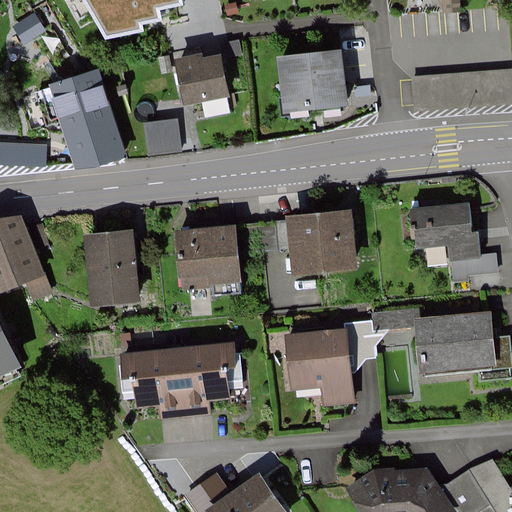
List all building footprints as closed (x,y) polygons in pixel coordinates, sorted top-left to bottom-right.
[(85,0),(105,37),(140,30),(140,21),(160,19),(159,8),(180,3),(179,0),(85,0)] [(46,33),(36,12),(10,26),(24,45),(46,33)] [(278,62),(283,112),(346,105),(341,56),(278,62)] [(178,66),(185,101),(227,93),(220,58),(178,66)] [(505,63),(406,67),(410,108),(508,104),(505,63)] [(98,73),(52,86),(78,171),(123,157),(98,73)] [(145,122),(147,153),(182,149),(178,120),(145,122)] [(47,145),(0,142),(0,164),(46,167),(47,145)] [(469,203),(413,209),(417,249),(446,246),(447,256),(475,253),(469,203)] [(350,216),(293,221),(298,276),(355,271),(350,216)] [(0,316),(51,296),(20,219),(0,227),(0,316)] [(234,230),(178,235),(182,285),(238,281),(234,230)] [(128,233),(86,238),(95,305),(137,300),(128,233)] [(416,325),(419,374),(494,369),(490,319),(416,325)] [(0,376),(20,368),(0,326),(0,376)] [(288,340),(293,388),(319,386),(321,407),(350,404),(344,334),(288,340)] [(230,351),(134,360),(139,407),(163,404),(164,414),(174,413),(198,411),(208,410),(207,400),(235,398),(230,351)] [(459,476),(482,511),(511,511),(511,493),(509,495),(485,462),(459,476)] [(482,511),(459,476),(440,487),(428,472),(379,471),(344,489),(358,511),(482,511)] [(224,511),(281,511),(262,485),(224,511)]
